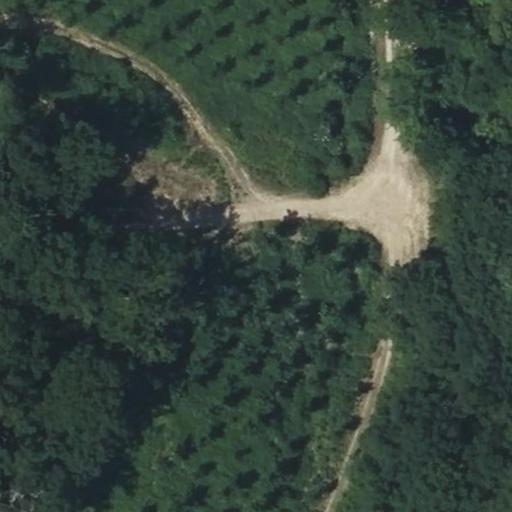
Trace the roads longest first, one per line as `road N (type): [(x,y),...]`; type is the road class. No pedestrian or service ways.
road 1 (track): [(0,252),(394,197),(381,0)]
road 2 (track): [(394,197),(393,327),(358,472),(337,511)]
